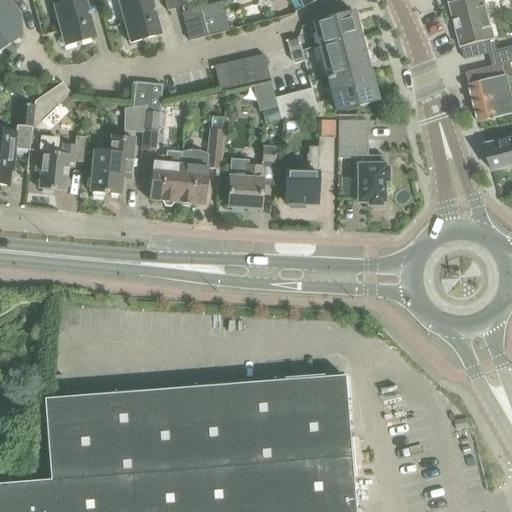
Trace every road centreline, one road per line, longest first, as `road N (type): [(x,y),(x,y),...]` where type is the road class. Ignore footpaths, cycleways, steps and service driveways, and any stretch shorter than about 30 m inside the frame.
road 1 (residential): [(65,71),(102,75),(273,32),(352,0)]
road 2 (residential): [(199,269),(144,233),(0,220)]
road 3 (primary): [(199,269),(0,250)]
road 4 (residential): [(397,0),(439,126)]
road 5 (unclassified): [(456,329),(511,442)]
